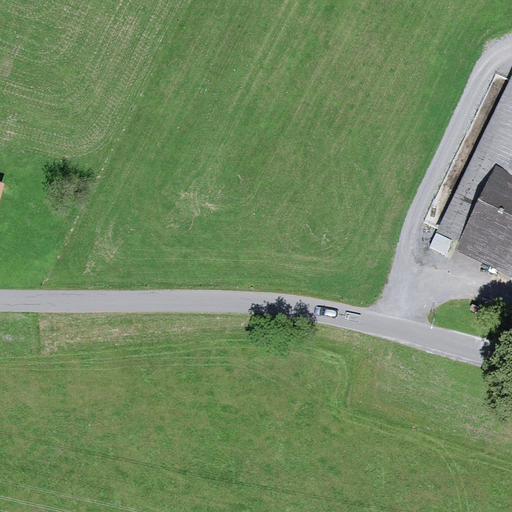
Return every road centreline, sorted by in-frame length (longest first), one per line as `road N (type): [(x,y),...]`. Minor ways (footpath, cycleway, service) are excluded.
road 1 (unclassified): [(511,359),(298,300),(0,300)]
road 2 (track): [(409,328),(417,236),(489,74),(511,54)]
